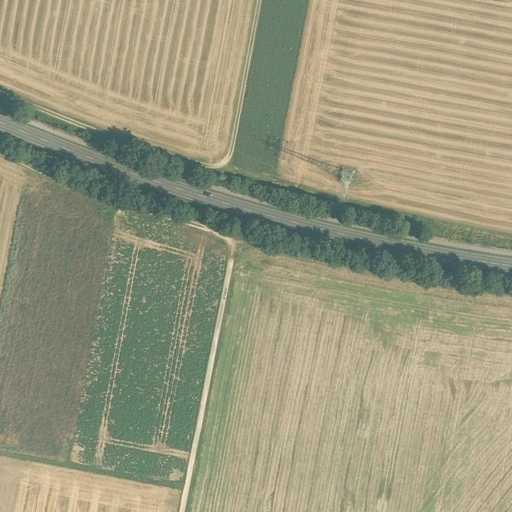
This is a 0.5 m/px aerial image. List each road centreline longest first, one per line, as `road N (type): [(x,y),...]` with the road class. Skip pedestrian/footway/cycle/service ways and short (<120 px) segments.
road 1 (secondary): [(511,266),(323,231),(130,174),(0,123)]
road 2 (track): [(213,173),(350,210),(511,239)]
road 3 (track): [(511,292),(236,242)]
road 4 (track): [(181,511),(236,242)]
road 5 (track): [(0,154),(79,190),(236,242)]
road 6 (track): [(213,173),(0,94)]
road 7 (track): [(258,0),(227,163),(213,173)]
